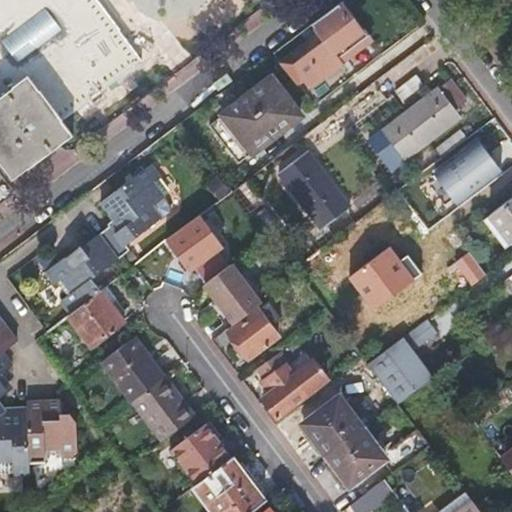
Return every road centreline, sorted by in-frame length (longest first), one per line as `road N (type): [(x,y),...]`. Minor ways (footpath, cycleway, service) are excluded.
road 1 (unclassified): [(0,237),(318,0)]
road 2 (residential): [(162,309),(318,511)]
road 3 (unknown): [(440,16),(320,106)]
road 4 (residential): [(428,0),(511,109)]
